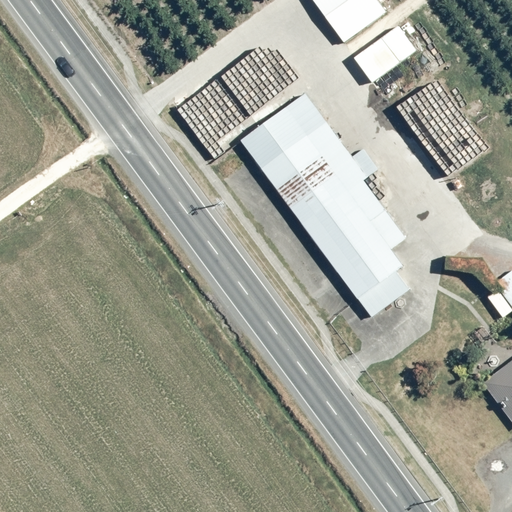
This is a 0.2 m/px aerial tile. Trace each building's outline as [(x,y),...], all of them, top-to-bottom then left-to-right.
[(385,11),(377,0),(314,0),(344,41),(385,11)] [(416,49),(398,25),(354,56),(372,81),(416,49)] [(240,140),(370,319),(410,290),(395,271),(403,265),(392,250),(406,239),(363,179),(377,169),(363,149),(352,157),(305,92),(240,140)] [(497,286),(485,295),(502,319),(511,311),(511,271),(495,283),(497,286)] [(511,361),(484,383),(511,420),(511,361)]
